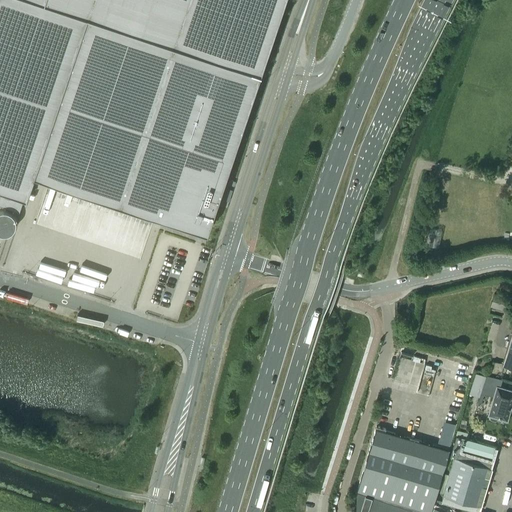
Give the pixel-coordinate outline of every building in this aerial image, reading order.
[(0,0),(0,187),(26,196),(34,173),(207,231),(284,0),(0,0)] [(507,197),(498,201),(502,211),(511,206),(507,197)] [(0,233),(0,234),(1,234),(4,235),(5,235),(6,234),(8,233),(9,232),(10,232),(12,231),(13,230),(13,229),(14,229),(14,228),(15,227),(15,226),(16,225),(16,224),(16,223),(17,223),(17,221),(17,220),(17,219),(17,218),(16,218),(16,217),(15,216),(15,215),(15,214),(15,213),(16,213),(16,211),(15,211),(14,211),(13,211),(12,212),(11,211),(10,211),(8,211),(8,210),(7,210),(5,210),(4,210),(1,210),(0,210),(0,233)] [(511,334),(503,365),(511,367),(511,363),(511,334)] [(491,367),(491,369),(492,370),(492,371),(493,372),(494,372),(494,373),(495,374),(496,375),(497,375),(498,375),(499,376),(500,376),(500,375),(501,374),(503,369),(503,367),(503,366),(503,365),(502,365),(502,364),(499,363),(498,363),(497,362),(496,362),(493,361),(492,361),(492,362),(492,364),(492,365),(491,367)] [(511,405),(511,400),(511,391),(497,387),(489,415),(489,413),(491,414),(489,419),(496,421),(497,416),(501,417),(501,416),(505,418),(509,405),(511,405)] [(357,492),(423,511),(432,511),(434,507),(436,499),(434,499),(449,449),(376,428),(357,492)] [(475,511),(474,511),(478,511),(481,506),(493,467),(490,466),(493,457),(494,457),(498,446),(459,434),(453,455),(455,455),(441,501),(475,511)] [(423,511),(357,492),(355,511),(423,511)] [(474,511),(475,511),(441,501),(436,499),(434,507),(432,511),(474,511)]
